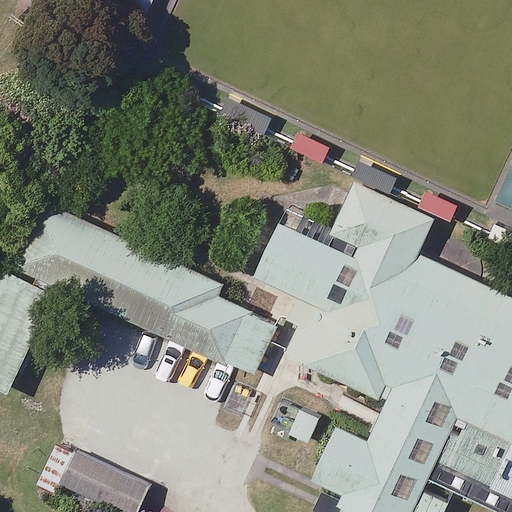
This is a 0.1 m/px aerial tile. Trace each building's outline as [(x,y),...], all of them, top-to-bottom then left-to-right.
[(156,0),(130,0),(129,4),(149,14),(156,0)] [(249,341),(8,223),(0,239),(0,383),(33,316),(217,406),(249,341)] [(511,511),(511,329),(311,237),(290,283),(253,266),(234,308),(276,327),(254,375),(346,417),(301,511),(511,511)] [(85,453),(65,439),(39,477),(59,491),(85,453)] [(151,480),(91,452),(77,483),(136,511),(151,480)]
